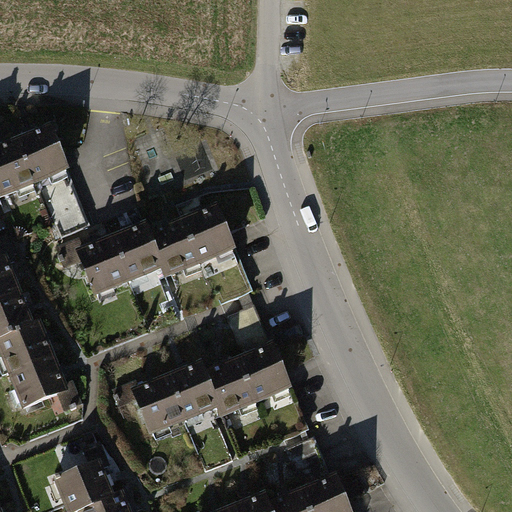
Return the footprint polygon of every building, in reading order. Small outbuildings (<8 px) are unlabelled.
[(41,117),(10,131),(33,179),(40,176),(63,166),(41,117)] [(10,131),(0,135),(0,187),(2,193),(33,179),(10,131)] [(40,176),(58,215),(80,205),(63,166),(40,176)] [(218,208),(183,221),(200,268),(210,265),(236,256),(218,208)] [(183,221),(149,235),(164,273),(167,282),(200,268),(183,221)] [(146,226),(115,238),(133,286),(164,273),(149,235),(146,226)] [(0,301),(19,294),(8,264),(15,262),(6,238),(0,240),(0,301)] [(115,238),(76,254),(95,300),(133,286),(115,238)] [(0,340),(33,327),(19,294),(0,301),(0,340)] [(0,347),(11,374),(53,357),(40,324),(33,327),(0,340),(0,347)] [(242,358),(237,361),(256,407),(264,404),(291,393),(274,347),(242,358)] [(25,408),(67,391),(53,357),(11,374),(25,408)] [(237,361),(205,372),(222,413),(225,421),(256,407),(237,361)] [(203,365),(169,378),(190,424),(222,413),(205,372),(203,365)] [(169,378),(133,393),(150,440),(190,424),(169,378)] [(292,462),(303,486),(326,476),(314,452),(292,462)] [(69,511),(77,511),(113,498),(99,465),(57,481),(69,511)] [(326,476),(303,486),(314,511),(351,511),(333,473),(326,476)] [(314,511),(303,486),(273,500),(278,511),(314,511)] [(269,492),(239,505),(241,511),(278,511),(273,500),(269,492)] [(128,511),(122,495),(113,498),(77,511),(128,511)]
